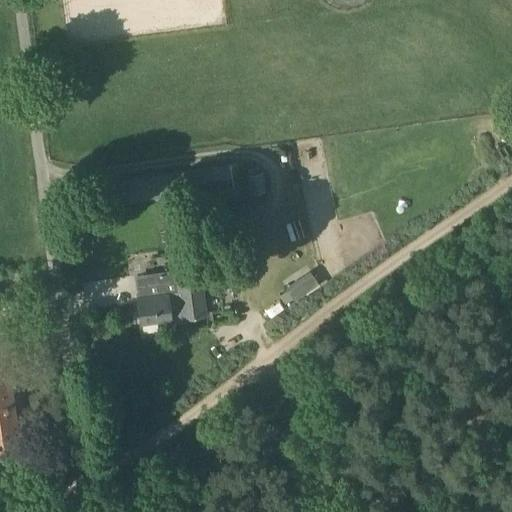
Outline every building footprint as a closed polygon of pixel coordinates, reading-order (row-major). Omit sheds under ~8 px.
[(231,164),(122,179),(125,201),(234,185),(231,164)] [(266,189),(263,171),(246,173),(249,191),(266,189)] [(87,200),(74,201),(77,219),(89,218),(87,200)] [(217,249),(215,237),(193,241),(196,253),(217,249)] [(168,294),(168,291),(137,295),(140,321),(169,318),(170,323),(185,321),(185,316),(206,313),(202,281),(219,279),(218,263),(175,269),(178,293),(168,294)] [(8,365),(0,366),(0,448),(24,445),(20,421),(16,421),(11,384),(15,384),(13,368),(9,369),(8,365)]
